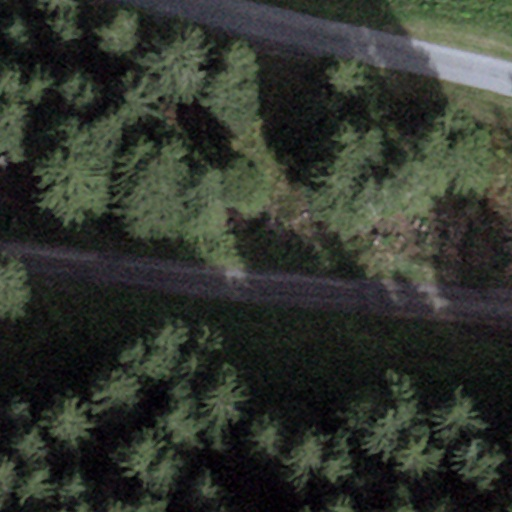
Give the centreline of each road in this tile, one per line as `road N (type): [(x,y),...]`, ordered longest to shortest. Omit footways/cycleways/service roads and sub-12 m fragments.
road 1 (track): [(511,313),(0,251)]
road 2 (unclassified): [(186,0),(511,91)]
